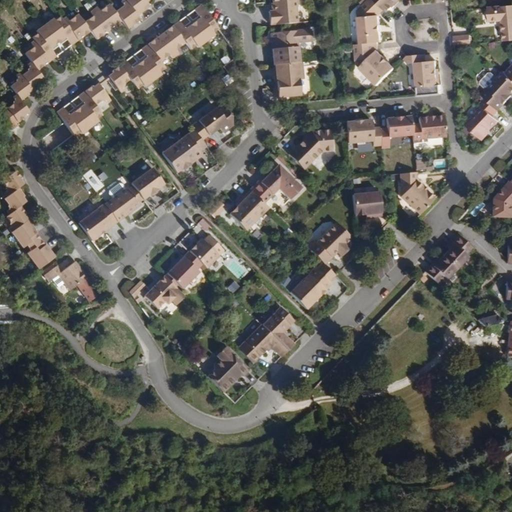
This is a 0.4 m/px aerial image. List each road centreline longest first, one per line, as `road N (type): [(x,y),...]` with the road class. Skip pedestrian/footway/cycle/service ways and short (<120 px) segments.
road 1 (residential): [(473,176),(444,208),(430,240),(379,294),(345,314),(245,424),(202,422),(179,406),(163,387),(153,351),(103,280)]
road 2 (residential): [(103,280),(29,175),(29,127),(49,96),(186,0)]
road 3 (residential): [(258,120),(261,141),(103,280)]
road 4 (residential): [(258,120),(452,101)]
road 5 (residential): [(228,0),(230,13),(248,26),(258,120)]
